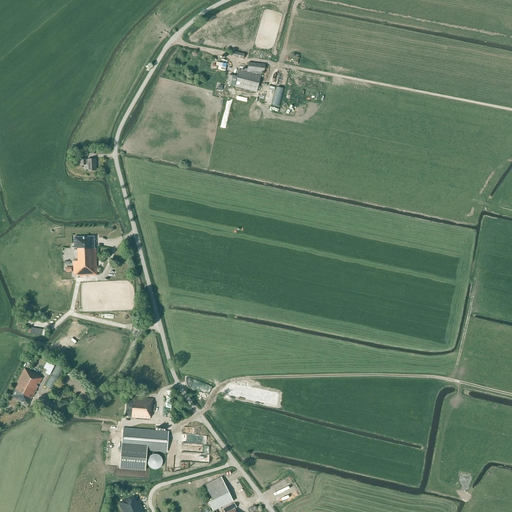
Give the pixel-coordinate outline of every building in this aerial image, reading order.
[(264,73),(265,64),(248,61),(247,73),(238,70),(236,76),(229,74),(227,84),(234,86),(234,87),(256,92),(260,77),(262,73),(264,73)] [(217,62),(217,66),(219,66),(218,70),(225,71),(226,64),(217,62)] [(85,160),(85,158),(81,158),(81,165),(85,165),(88,164),(88,171),(95,171),(95,164),(95,159),(87,159),(87,160),(85,160)] [(73,273),(73,275),(79,275),(79,276),(97,275),(96,248),(94,248),(93,237),(74,237),(74,245),(72,245),(73,259),(68,259),(69,273),(73,273)] [(28,333),(45,336),(46,330),(29,327),(28,333)] [(56,362),(49,358),(47,363),(54,366),(56,362)] [(52,390),(62,369),(55,366),(45,386),(52,390)] [(16,386),(11,396),(24,402),(28,404),(38,387),(36,386),(38,383),(39,384),(42,378),(27,370),(28,368),(25,367),(25,369),(24,368),(15,386),(16,386)] [(270,401),(270,393),(256,392),(255,400),(270,401)] [(152,405),(153,399),(134,398),(133,400),(126,399),(125,416),(130,416),(130,417),(149,419),(150,417),(151,411),(154,412),(154,405),(152,405)] [(168,432),(123,428),(119,469),(145,471),(147,450),(167,452),(168,432)] [(182,443),(182,452),(209,453),(209,444),(182,443)] [(154,470),(156,470),(159,469),(161,467),(162,465),(162,463),(162,460),(161,458),(160,456),(158,455),(155,454),(153,454),(150,455),(148,457),(147,459),(147,461),(147,464),(148,466),(149,468),(151,469),(154,470)] [(233,502),(230,495),(221,477),(205,485),(212,500),(209,502),(213,511),(233,502)] [(142,511),(143,510),(139,502),(137,503),(134,496),(119,503),(122,511),(142,511)] [(283,507),(285,504),(276,499),(274,502),(283,507)] [(236,511),(234,508),(236,507),(234,503),(223,509),(224,511),(236,511)]
